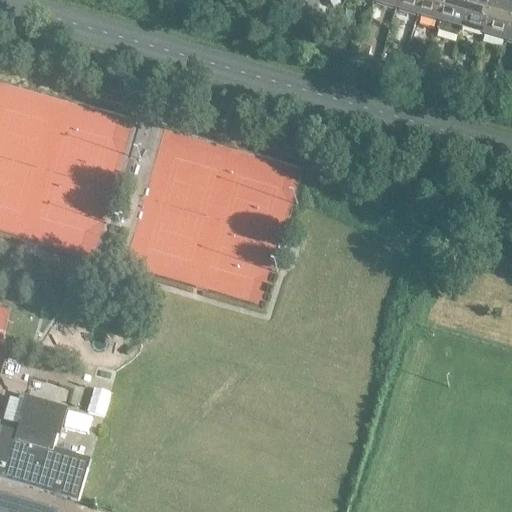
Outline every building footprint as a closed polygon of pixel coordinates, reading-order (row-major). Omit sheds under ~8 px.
[(306,7),(302,0),(298,0),(292,4),(296,12),(306,7)] [(399,0),(375,0),(374,6),(396,12),(399,0)] [(422,0),(399,0),(396,12),(418,18),(422,0)] [(422,0),(418,18),(440,25),(447,0),(422,0)] [(447,0),(440,25),(437,33),(460,39),(462,31),(463,26),(470,0),(447,0)] [(470,0),(463,26),(462,31),(484,37),(493,4),(494,4),(494,0),(470,0)] [(511,20),(511,9),(494,4),(493,4),(484,37),(505,44),(511,20)] [(308,13),(299,18),(313,43),(320,34),(308,13)] [(353,44),(349,55),(359,58),(362,47),(353,44)] [(372,50),(362,47),(359,58),(368,60),(372,50)] [(396,57),(393,67),(403,70),(406,60),(396,57)] [(415,62),(406,60),(403,70),(412,73),(415,62)] [(440,70),(437,80),(447,83),(450,72),(440,70)] [(459,75),(450,72),(447,83),(456,86),(459,75)] [(472,80),(469,89),(475,90),(478,82),(472,80)] [(484,82),(481,93),(490,95),(493,85),(484,82)] [(503,88),(493,85),(490,95),(500,98),(503,88)] [(65,413),(27,402),(17,439),(0,434),(0,480),(0,481),(79,503),(91,461),(54,450),(65,413)] [(51,511),(0,497),(0,511),(51,511)]
